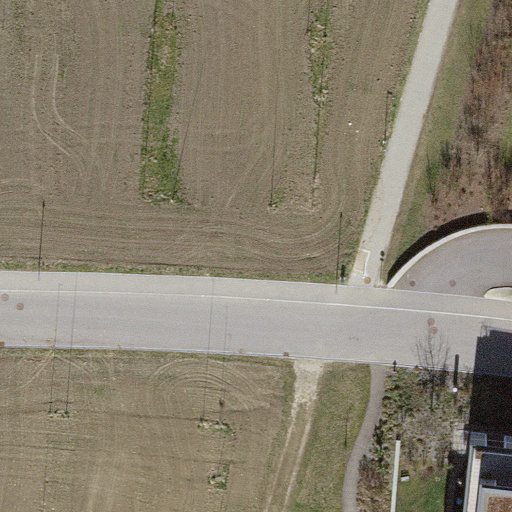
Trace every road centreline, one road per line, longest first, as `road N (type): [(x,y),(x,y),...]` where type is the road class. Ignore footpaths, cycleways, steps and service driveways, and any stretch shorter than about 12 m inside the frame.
road 1 (residential): [(511,345),(348,323),(0,316)]
road 2 (track): [(348,323),(290,511)]
